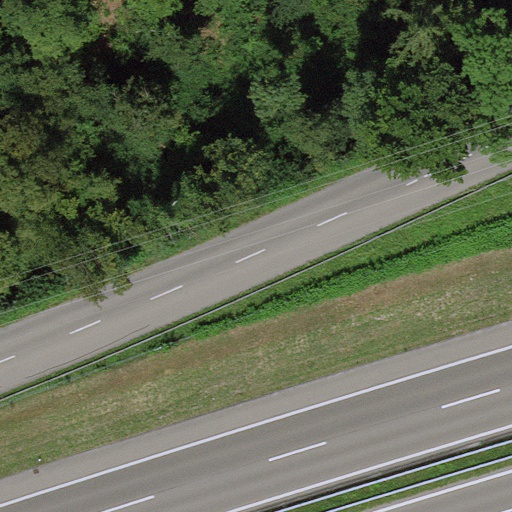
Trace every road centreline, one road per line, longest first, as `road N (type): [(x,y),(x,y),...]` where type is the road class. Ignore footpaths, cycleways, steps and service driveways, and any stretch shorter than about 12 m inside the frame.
road 1 (unclassified): [(0,362),(511,137)]
road 2 (motorway): [(511,389),(112,511)]
